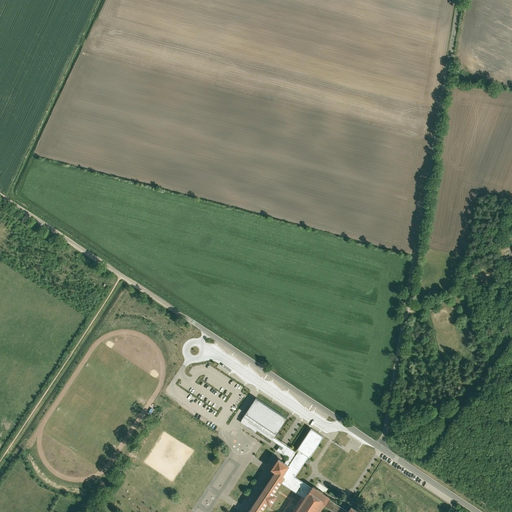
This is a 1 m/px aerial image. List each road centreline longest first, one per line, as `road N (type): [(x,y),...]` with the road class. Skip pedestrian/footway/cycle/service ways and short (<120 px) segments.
road 1 (unclassified): [(379,447),(0,195)]
road 2 (unclassified): [(379,447),(458,0)]
road 3 (track): [(0,461),(121,276)]
